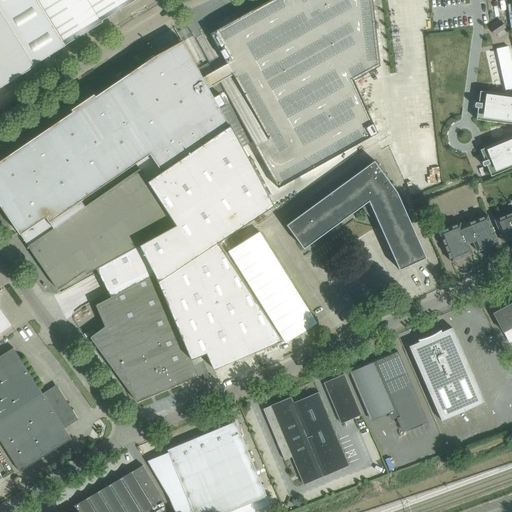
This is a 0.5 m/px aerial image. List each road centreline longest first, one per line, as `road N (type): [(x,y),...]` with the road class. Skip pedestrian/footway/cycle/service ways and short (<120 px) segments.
road 1 (unclassified): [(130,436),(511,267)]
road 2 (unknown): [(336,321),(279,227),(347,166),(365,158),(388,166),(434,273)]
road 3 (unknown): [(241,388),(282,482),(311,489),(358,464),(311,358)]
road 4 (unclassified): [(0,122),(196,0)]
road 5 (unclassified): [(130,436),(0,255)]
road 6 (unknown): [(389,323),(433,416),(432,425),(396,439),(383,419),(395,412)]
road 7 (unclassified): [(5,511),(130,436)]
